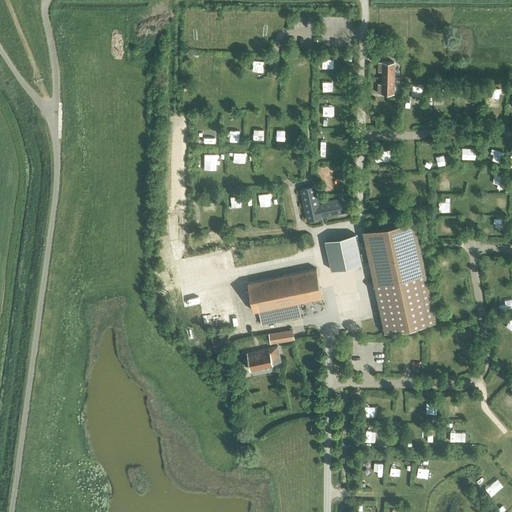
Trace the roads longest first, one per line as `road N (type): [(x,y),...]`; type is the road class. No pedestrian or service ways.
road 1 (unclassified): [(8,511),(57,175),(55,116)]
road 2 (track): [(297,229),(179,241),(186,0)]
road 3 (unclassified): [(324,511),(325,379)]
